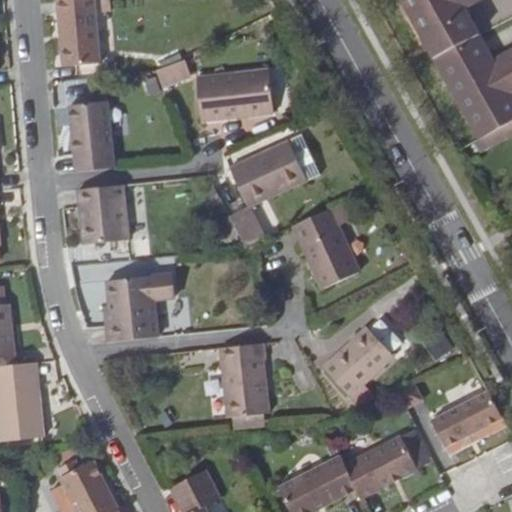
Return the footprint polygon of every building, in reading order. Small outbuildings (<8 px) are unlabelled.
[(100,63),(93,0),(55,0),(59,33),(64,33),(65,42),(60,43),(62,66),(100,63)] [(402,0),(434,56),(479,33),(464,7),(476,0),(402,0)] [(479,33),(434,56),(480,139),(483,138),(501,128),(511,121),(511,50),(494,60),(479,33)] [(184,60),(156,71),(163,90),(192,79),(184,60)] [(244,111),(245,116),(274,113),(269,70),(197,78),(201,120),(235,117),(235,112),(244,111)] [(76,172),(114,168),(106,100),(105,89),(90,90),(91,101),(68,104),(74,156),(76,172)] [(511,121),(501,128),(506,138),(511,135),(511,121)] [(501,128),(483,138),(488,148),(506,138),(501,128)] [(233,169),(251,206),(309,180),(290,142),(233,169)] [(128,239),(122,185),(77,190),(79,206),(85,205),(89,244),(128,239)] [(85,205),(79,206),(82,245),(89,244),(85,205)] [(239,235),(245,247),(266,238),(251,206),(230,217),(239,235)] [(357,275),(327,209),(291,226),(321,291),(357,275)] [(228,241),(239,235),(230,217),(219,224),(228,241)] [(108,342),(158,337),(151,277),(107,283),(112,324),(106,325),(108,342)] [(0,366),(14,365),(7,307),(0,307),(0,366)] [(393,307),(388,327),(408,332),(413,312),(393,307)] [(394,358),(366,327),(322,369),(349,399),(356,406),(369,394),(363,386),(394,358)] [(425,344),(436,361),(453,350),(441,333),(425,344)] [(264,359),(263,343),(219,348),(221,368),(227,418),(232,417),(233,423),(248,421),(248,415),(263,414),(268,413),(267,399),(261,400),(260,380),(264,379),(263,359),(264,359)] [(39,404),(35,363),(27,364),(31,405),(39,404)] [(31,405),(27,364),(14,365),(0,366),(0,431),(1,441),(43,438),(39,404),(31,405)] [(474,433),(503,418),(488,392),(434,421),(448,448),(467,437),(465,434),(472,430),(474,433)] [(248,421),(233,423),(233,427),(265,424),(263,414),(248,415),(248,421)] [(422,465),(406,435),(402,438),(418,468),(422,465)] [(358,490),(363,500),(392,484),(390,480),(398,475),(400,480),(419,470),(418,468),(402,438),(345,467),(358,490)] [(327,507),(358,490),(345,467),(341,457),(280,489),(292,511),(317,511),(319,511),(317,507),(325,502),(327,507)] [(72,462),(56,470),(76,511),(118,511),(93,463),(77,471),(72,462)] [(178,504),(182,511),(208,511),(207,509),(221,501),(213,485),(206,473),(172,492),(178,504)] [(390,480),(392,484),(400,480),(398,475),(390,480)] [(317,507),(319,511),(327,507),(325,502),(317,507)]
